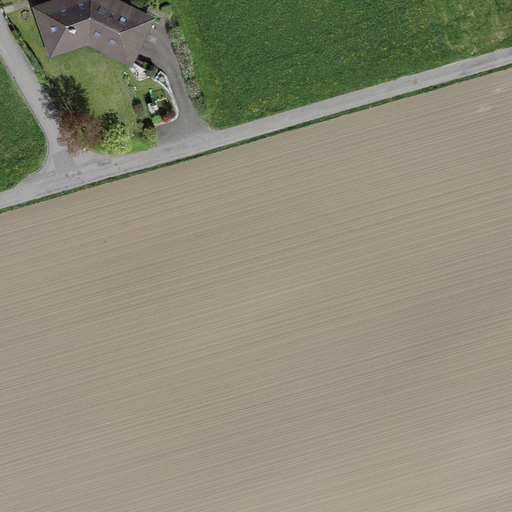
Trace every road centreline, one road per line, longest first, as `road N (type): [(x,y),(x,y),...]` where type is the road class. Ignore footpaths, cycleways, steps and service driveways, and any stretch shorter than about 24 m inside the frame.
road 1 (residential): [(79,179),(511,55)]
road 2 (residential): [(0,37),(79,179)]
